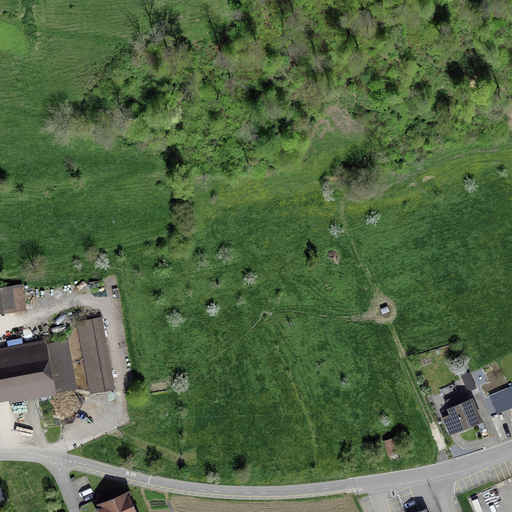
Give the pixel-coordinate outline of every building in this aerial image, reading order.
[(18,290),(0,292),(0,311),(21,309),(18,290)] [(98,324),(79,328),(91,392),(109,389),(98,324)] [(40,350),(0,356),(0,397),(47,391),(73,386),(66,345),(40,350)] [(511,388),(489,398),(496,414),(511,407),(511,388)] [(452,416),(442,420),(447,433),(479,420),(470,401),(449,410),(452,416)] [(396,438),(383,442),(388,455),(400,451),(396,438)] [(132,511),(126,496),(99,508),(100,511),(132,511)]
